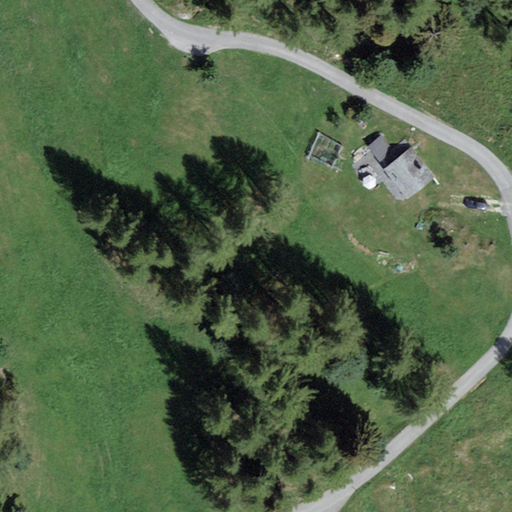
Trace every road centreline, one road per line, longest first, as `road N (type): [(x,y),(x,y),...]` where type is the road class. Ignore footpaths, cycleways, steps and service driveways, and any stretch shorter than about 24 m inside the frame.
road 1 (unclassified): [(511,187),(485,157),(295,55),(185,31),(143,0)]
road 2 (unclassified): [(312,511),(502,353),(511,336)]
